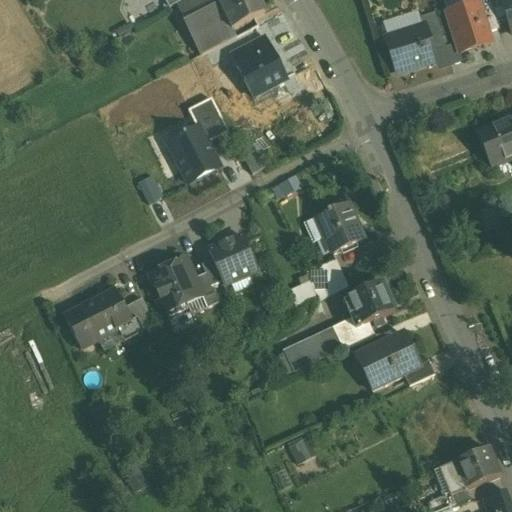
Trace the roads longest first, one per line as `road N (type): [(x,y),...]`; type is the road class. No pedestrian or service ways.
road 1 (residential): [(361,119),(511,442)]
road 2 (residential): [(361,119),(511,74)]
road 3 (residential): [(291,0),(361,119)]
